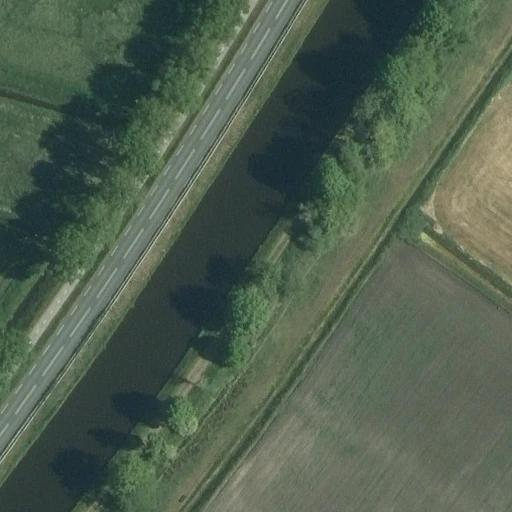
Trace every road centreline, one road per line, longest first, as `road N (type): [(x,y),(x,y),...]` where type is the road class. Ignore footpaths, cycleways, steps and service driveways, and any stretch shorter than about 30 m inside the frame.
road 1 (track): [(446,0),(89,511)]
road 2 (primary): [(0,434),(137,240),(284,0)]
